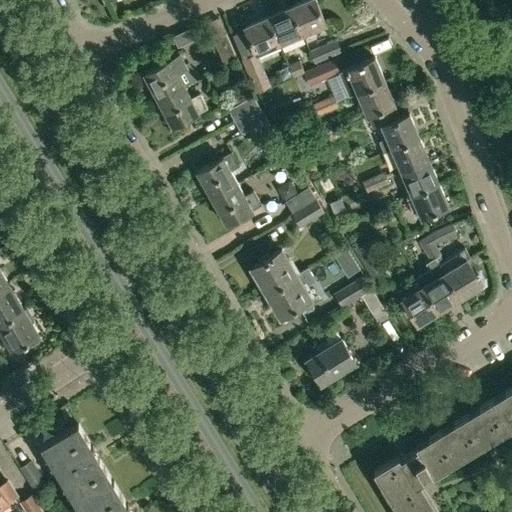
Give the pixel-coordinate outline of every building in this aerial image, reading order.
[(316,0),(302,0),(291,5),(303,33),(326,23),(316,0)] [(291,5),(267,15),(280,43),(303,33),(291,5)] [(255,54),(280,43),(267,15),(244,25),(247,33),(255,54)] [(224,64),(236,57),(226,33),(213,38),(224,64)] [(255,54),(247,33),(234,38),(239,51),(242,59),(255,54)] [(315,63),(316,62),(342,51),(337,39),(309,50),(315,63)] [(293,76),(304,72),(304,71),(305,70),(300,59),(298,59),(295,52),(286,56),(290,63),(288,64),(288,65),(289,65),(293,74),(292,74),(293,76)] [(179,53),(144,72),(158,99),(185,85),(185,84),(202,75),(191,65),(189,60),(184,63),(179,53)] [(357,92),(385,80),(375,56),(338,71),(349,95),(357,92)] [(263,82),(274,76),(264,57),(254,62),(263,82)] [(324,62),(317,65),(305,70),(304,71),(304,72),(310,85),(330,77),(324,62)] [(385,80),(357,92),(367,116),(395,104),(395,102),(385,80)] [(185,85),(158,99),(172,126),(208,107),(200,93),(191,97),(185,85)] [(253,95),(252,95),(241,101),(237,93),(224,100),(229,108),(228,109),(234,121),(260,107),(253,95)] [(334,95),(323,99),(328,110),(338,106),(334,95)] [(316,115),(328,110),(323,99),(312,104),(316,115)] [(373,128),(381,124),(387,137),(379,141),(384,150),(391,147),(391,148),(420,136),(409,111),(400,115),(395,104),(367,116),(373,128)] [(241,132),(266,118),(260,107),(234,121),(241,132)] [(391,148),(401,170),(429,159),(420,136),(391,148)] [(197,170),(211,196),(238,181),(231,170),(240,165),(232,151),(197,170)] [(401,170),(411,193),(439,181),(429,159),(401,170)] [(385,170),(374,175),(379,187),(390,182),(385,170)] [(368,191),(379,187),(374,175),(363,180),(368,191)] [(245,194),(238,181),(211,196),(226,223),(261,204),(253,189),(245,194)] [(449,206),(439,181),(411,193),(406,195),(415,215),(419,213),(421,218),(449,206)] [(309,186),(308,186),(285,201),(292,212),(316,197),(309,186)] [(300,226),(325,211),(316,197),(292,212),(300,226)] [(438,228),(418,240),(425,251),(434,245),(440,255),(444,253),(438,243),(442,240),(457,234),(452,222),(438,228)] [(357,238),(351,241),(350,242),(360,260),(373,252),(366,241),(361,244),(357,238)] [(282,246),(249,266),(265,292),(298,272),(282,246)] [(439,262),(438,262),(460,298),(483,284),(467,258),(469,256),(464,247),(439,262)] [(360,260),(378,288),(390,281),(373,252),(360,260)] [(438,262),(417,275),(439,310),(460,298),(438,262)] [(298,272),(265,292),(280,318),(311,299),(313,298),(312,295),(306,286),(308,285),(315,280),(316,280),(308,266),(300,271),(298,272)] [(0,288),(9,283),(0,268),(0,288)] [(334,292),(341,305),(342,306),(361,295),(362,295),(372,288),(364,274),(334,292)] [(417,323),(439,310),(417,275),(406,282),(407,283),(397,289),(417,323)] [(0,288),(0,323),(25,309),(9,283),(0,288)] [(389,315),(372,288),(362,295),(378,322),(389,315)] [(0,329),(13,351),(27,342),(28,345),(31,345),(39,341),(40,338),(38,335),(40,334),(25,309),(0,323),(0,329)] [(357,361),(341,335),(305,358),(321,383),(357,361)] [(433,511),(414,480),(511,420),(511,386),(415,444),(417,447),(400,458),(398,455),(374,470),(399,511),(433,511)] [(113,479),(101,459),(78,420),(41,442),(76,501),(113,479)] [(0,505),(16,494),(7,479),(0,483),(0,505)] [(133,511),(113,479),(76,501),(82,511),(133,511)] [(43,511),(31,493),(19,501),(26,511),(43,511)]
